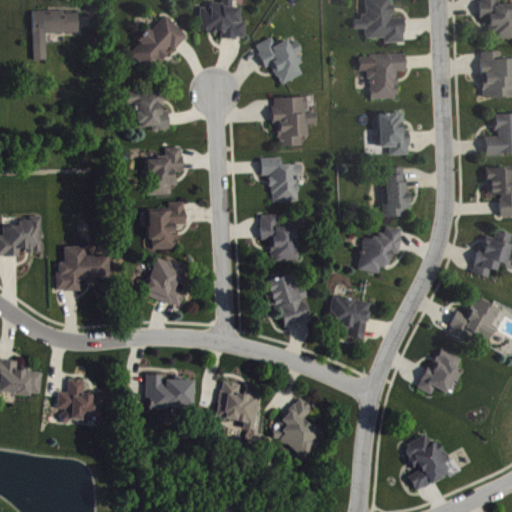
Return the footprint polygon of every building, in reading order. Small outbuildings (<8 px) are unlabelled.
[(247,40),(248,23),(241,23),(242,8),(235,8),(235,0),(224,0),(224,4),(213,3),(213,9),(202,8),(201,32),(223,33),(222,39),(247,40)] [(407,43),(406,17),(394,17),(393,0),(366,0),(367,21),(356,21),(356,30),(368,30),(368,39),(387,39),(387,44),(407,43)] [(511,4),(500,5),(499,0),(481,0),(482,18),(491,18),(491,40),(511,39),(511,4)] [(29,9),(31,57),(44,57),(43,31),(77,30),(76,10),(61,11),(61,8),(29,9)] [(151,72),(173,49),(175,52),(189,37),(166,16),(131,54),(151,72)] [(258,46),(267,69),(274,66),(282,85),(305,76),(301,65),(305,64),(300,53),(304,51),(300,42),(292,45),(289,40),(278,45),(275,38),(258,46)] [(511,98),(511,58),(503,58),(503,52),(484,52),(484,99),(511,98)] [(408,55),(361,56),(362,72),(368,72),(368,81),(373,81),(373,100),(400,99),(399,72),(409,72),(408,55)] [(171,131),(170,108),(167,109),(166,91),(127,93),(128,107),(137,106),(138,128),(153,128),(153,132),(171,131)] [(304,147),(303,137),(310,137),(310,126),(319,126),(319,113),(309,113),(309,98),(275,99),(275,125),(280,125),(281,147),(304,147)] [(410,131),(405,131),(405,114),(380,114),(382,157),(411,156),(410,131)] [(511,114),(497,115),(497,137),(487,138),(487,156),(511,154),(511,114)] [(173,195),(173,186),(178,186),(177,173),(185,172),(184,148),(168,149),(168,160),(147,160),(149,196),(173,195)] [(301,165),(284,166),(284,158),(264,159),(264,177),(273,176),(273,203),(302,203),(301,165)] [(384,218),(410,217),(410,193),(407,193),(407,168),(388,169),(388,191),(384,191),(384,218)] [(511,169),(489,169),(489,196),(502,195),(502,217),(511,217),(511,169)] [(149,212),(150,250),(178,250),(178,226),(187,226),(187,203),(171,203),(171,212),(149,212)] [(300,228),(278,228),(278,217),(263,217),(263,240),(273,240),(274,262),(300,262),(300,228)] [(44,253),(43,218),(20,219),(20,227),(4,227),(5,237),(0,236),(0,257),(23,257),(23,253),(44,253)] [(360,271),(381,275),(383,267),(391,268),(393,254),(401,255),(404,231),(387,228),(385,240),(366,237),(360,271)] [(508,265),(511,247),(511,234),(497,231),(495,240),(488,238),(485,251),(480,250),(475,275),(490,278),(492,271),(498,272),(500,264),(508,265)] [(111,257),(88,257),(87,247),(67,248),(67,264),(59,264),(59,292),(82,291),(82,282),(111,282),(111,257)] [(182,309),(188,290),(184,289),(191,269),(158,258),(145,296),(182,309)] [(310,321),(305,299),(309,298),(307,288),(299,290),(295,275),(268,281),(274,307),(281,306),(286,327),(310,321)] [(372,303),(334,297),(329,328),(349,331),(348,338),(366,340),(372,303)] [(502,308),(476,299),(470,317),(457,312),(450,334),(472,342),(474,335),(493,342),(498,328),(496,327),(502,308)] [(419,388),(434,395),(437,389),(448,394),(454,381),(458,383),(464,372),(459,369),(464,360),(444,350),(435,368),(430,366),(419,388)] [(43,372),(17,370),(18,363),(0,361),(0,393),(41,396),(43,372)] [(165,380),(165,376),(149,375),(148,410),(167,411),(167,408),(194,408),(195,381),(165,380)] [(106,424),(108,396),(85,394),(86,382),(70,380),(69,394),(61,393),(59,410),(64,410),(63,420),(106,424)] [(242,384),(223,383),(220,419),(242,421),(241,430),(257,432),(261,394),(241,392),(242,384)] [(279,427),(287,433),(283,439),(308,458),(325,435),(306,420),(314,409),(301,399),(279,427)] [(451,475),(445,463),(450,461),(440,441),(433,445),(428,436),(404,448),(417,471),(409,476),(417,492),(451,475)]
